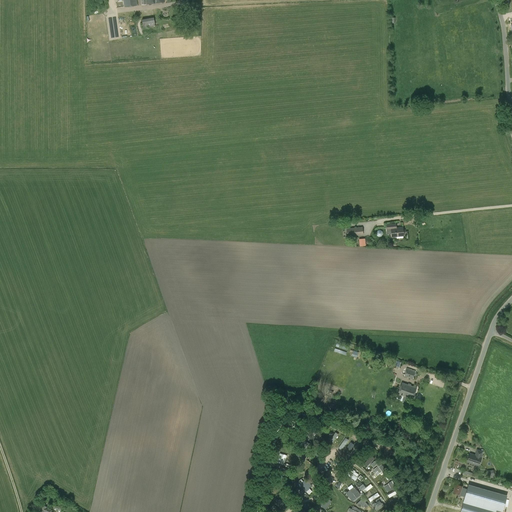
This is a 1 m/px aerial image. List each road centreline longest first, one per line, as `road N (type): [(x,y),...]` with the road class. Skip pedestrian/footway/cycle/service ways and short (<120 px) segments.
road 1 (unclassified): [(428,511),(493,323),(511,299)]
road 2 (track): [(370,228),(394,218),(511,205)]
